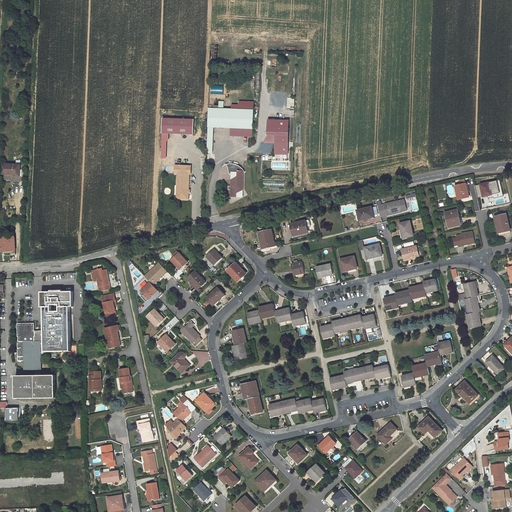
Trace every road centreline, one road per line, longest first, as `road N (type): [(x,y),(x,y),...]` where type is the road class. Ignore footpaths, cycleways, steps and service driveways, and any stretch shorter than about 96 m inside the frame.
road 1 (unclassified): [(511,164),(446,171),(227,222)]
road 2 (residential): [(430,400),(504,318),(498,280),(479,263)]
road 3 (residential): [(263,438),(430,400)]
road 4 (residential): [(146,401),(114,251)]
road 5 (residential): [(396,273),(296,294),(266,272)]
road 6 (residential): [(10,405),(8,269)]
